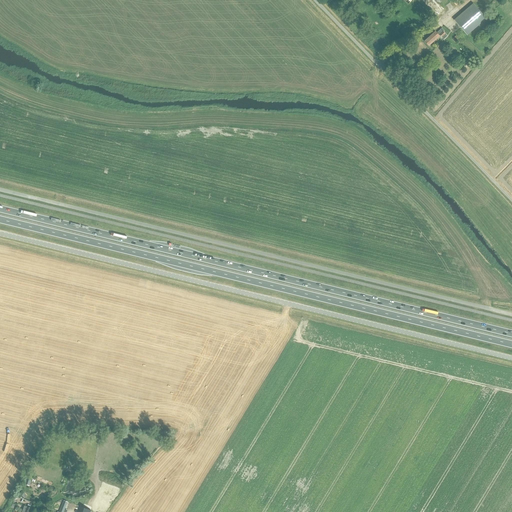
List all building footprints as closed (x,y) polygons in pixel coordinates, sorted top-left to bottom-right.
[(434,6),(441,14),(446,9),(439,1),(434,6)] [(454,20),(467,36),(486,19),(473,4),(454,20)] [(441,37),(445,34),(441,29),(437,33),(435,31),(424,41),(429,46),(440,36),(441,37)] [(103,501),(108,488),(104,486),(99,500),(103,501)] [(63,511),(67,502),(63,500),(58,511),(57,511),(63,511)]
